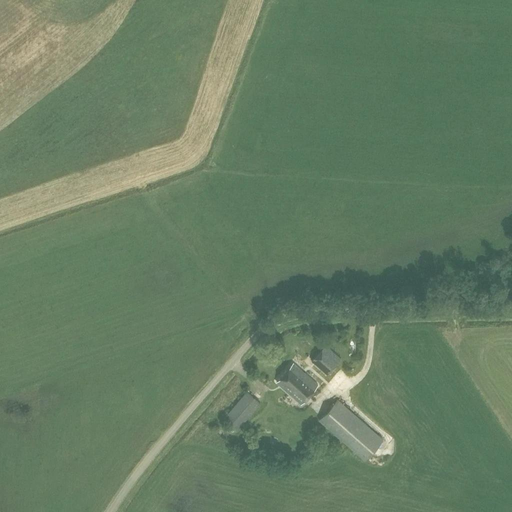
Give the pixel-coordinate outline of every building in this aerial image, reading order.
[(325,345),(311,361),(328,375),(341,360),(325,345)] [(277,382),(301,403),(318,384),(294,363),(277,382)] [(222,419),(236,431),(260,402),(247,391),(222,419)] [(318,420),(365,460),(384,439),(338,399),(318,420)] [(267,407),(259,418),(265,422),(273,411),(267,407)] [(274,429),(291,444),(300,435),(282,419),(274,429)]
